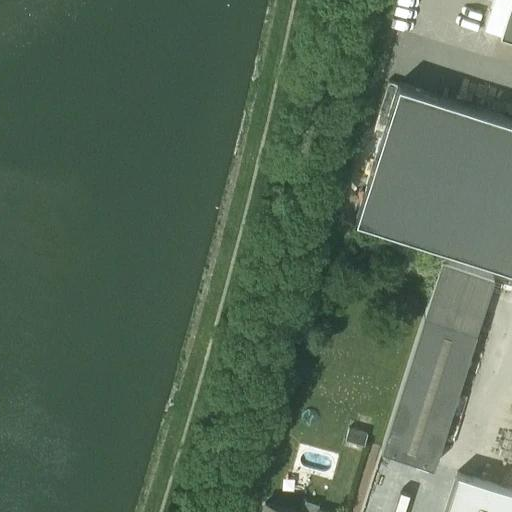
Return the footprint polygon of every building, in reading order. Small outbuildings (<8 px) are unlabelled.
[(511,0),(509,0),(500,31),(511,35),(511,0)] [(511,118),(398,82),(355,217),(511,266),(511,118)] [(424,511),(431,491),(428,490),(440,453),(438,453),(481,318),(480,318),(494,275),(442,258),(425,312),(424,312),(382,447),(360,511),(424,511)] [(368,431),(349,426),(346,439),(364,444),(368,431)] [(511,511),(511,488),(457,471),(444,511),(511,511)] [(261,511),(327,511),(318,509),(316,511),(295,511),(265,502),(261,511)]
